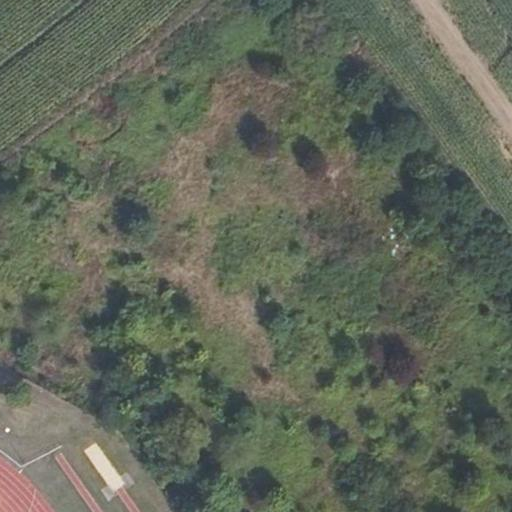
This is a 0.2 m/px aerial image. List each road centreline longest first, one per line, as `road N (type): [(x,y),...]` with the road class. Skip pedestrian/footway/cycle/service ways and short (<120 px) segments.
road 1 (track): [(437,511),(311,395),(220,287),(97,284),(36,269),(0,277)]
road 2 (track): [(220,287),(182,194),(205,93),(225,60),(264,29),(296,24),(338,53)]
road 3 (track): [(302,0),(511,310)]
road 4 (track): [(0,184),(255,0)]
road 5 (track): [(207,0),(0,160)]
road 6 (track): [(415,0),(511,140)]
